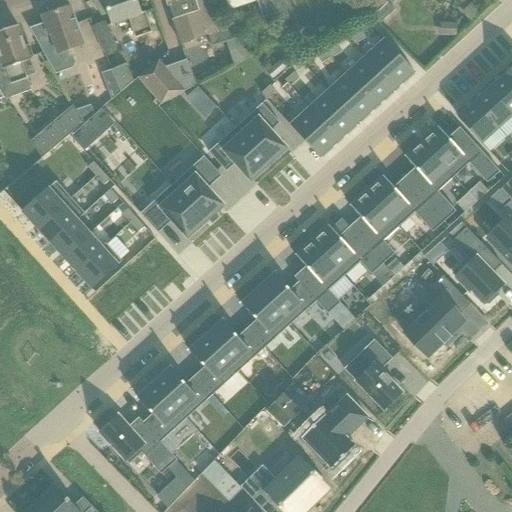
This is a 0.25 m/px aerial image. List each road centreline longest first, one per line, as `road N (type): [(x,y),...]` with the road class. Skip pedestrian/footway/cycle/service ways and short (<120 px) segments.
road 1 (residential): [(130,361),(511,8)]
road 2 (residential): [(344,511),(446,386),(511,326)]
road 3 (residential): [(0,214),(130,361)]
road 4 (residential): [(60,425),(146,511)]
